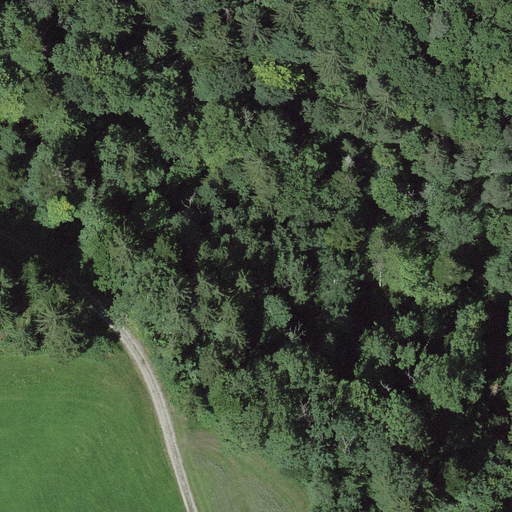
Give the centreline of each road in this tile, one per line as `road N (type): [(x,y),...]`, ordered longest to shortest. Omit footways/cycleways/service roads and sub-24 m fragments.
road 1 (track): [(324,167),(261,124),(128,77),(0,4)]
road 2 (track): [(198,511),(146,362),(97,302),(0,237)]
